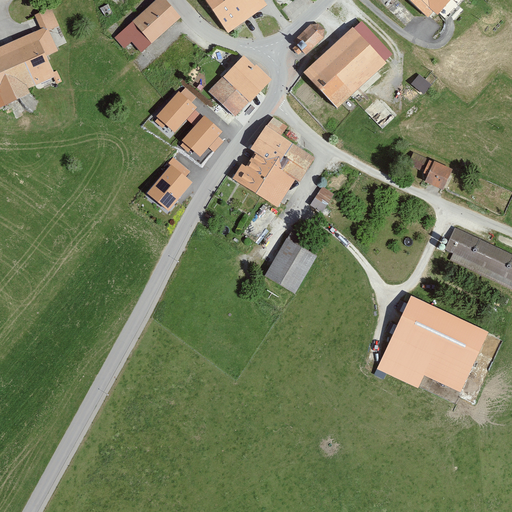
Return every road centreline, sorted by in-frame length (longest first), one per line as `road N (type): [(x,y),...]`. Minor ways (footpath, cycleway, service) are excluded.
road 1 (tertiary): [(31,511),(207,185),(275,102)]
road 2 (residential): [(275,102),(324,147),(511,234)]
